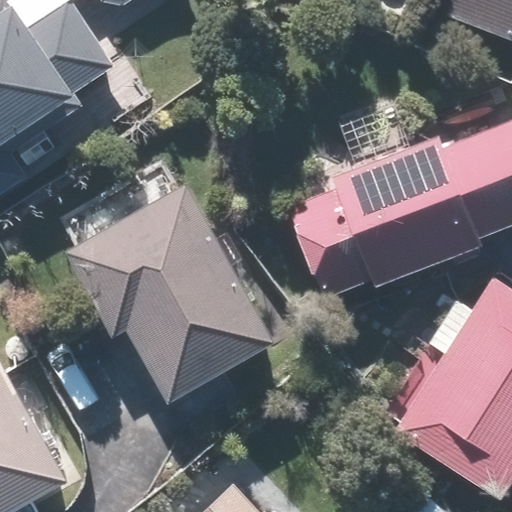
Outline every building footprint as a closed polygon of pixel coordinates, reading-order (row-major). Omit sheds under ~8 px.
[(70,0),(63,0),(26,25),(9,0),(0,0),(0,194),(28,176),(6,142),(74,97),(72,94),(115,66),(70,0)] [(511,0),(448,0),(442,17),(511,44),(511,0)] [(511,116),(440,145),(436,136),(330,177),(333,185),(286,203),(322,297),(370,278),(374,287),(480,246),(477,238),(511,224),(511,116)] [(112,339),(126,331),(167,403),(274,343),(184,184),(116,222),(62,252),(112,339)] [(511,288),(492,276),(391,430),(500,501),(511,483),(511,288)] [(0,511),(11,511),(68,481),(0,358),(0,511)] [(260,511),(246,497),(233,483),(202,511),(260,511)]
